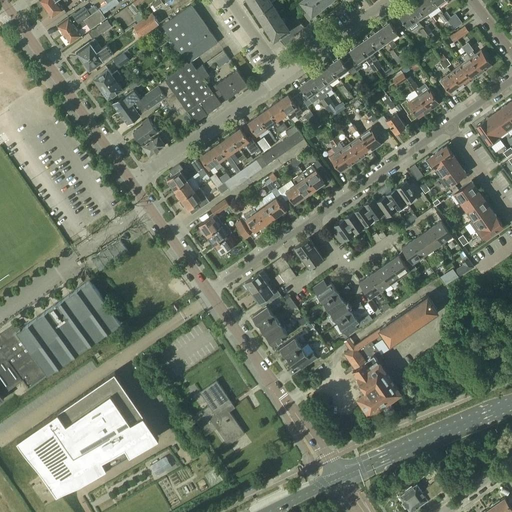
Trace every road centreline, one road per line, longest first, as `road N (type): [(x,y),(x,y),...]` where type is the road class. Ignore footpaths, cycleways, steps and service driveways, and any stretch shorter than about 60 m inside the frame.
road 1 (residential): [(338,479),(208,291)]
road 2 (residential): [(132,184),(1,0)]
road 3 (primary): [(511,405),(338,479)]
road 4 (residential): [(132,184),(282,76)]
road 5 (residential): [(448,124),(312,219)]
road 6 (residential): [(282,76),(390,0)]
road 7 (residential): [(208,291),(132,184)]
road 8 (residential): [(312,219),(208,291)]
